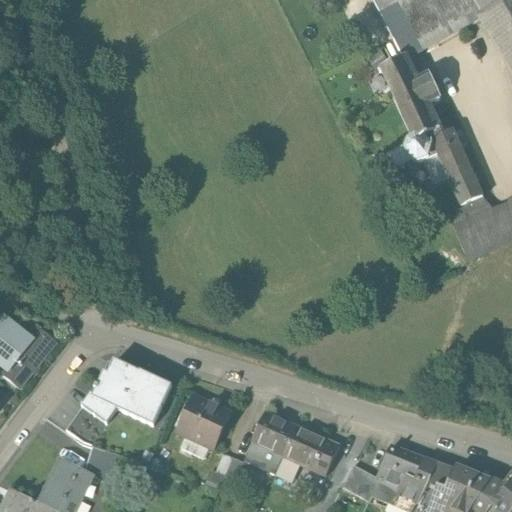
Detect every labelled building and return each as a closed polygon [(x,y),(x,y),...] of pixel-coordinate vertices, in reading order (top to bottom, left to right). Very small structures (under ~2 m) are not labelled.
[(370,0),(379,17),(400,7),(401,7),(413,0),(370,0)] [(511,0),(472,0),(482,17),(488,14),(511,0)] [(511,0),(488,14),(511,55),(511,0)] [(401,7),(400,7),(379,17),(403,61),(405,60),(406,62),(425,52),(401,7)] [(427,78),(416,83),(406,62),(405,60),(403,61),(386,69),(385,68),(377,71),(380,77),(382,76),(413,141),(410,143),(405,153),(409,162),(417,166),(425,162),(427,164),(437,160),(461,210),(482,200),(450,131),(441,135),(430,112),(438,104),(439,101),(429,79),(427,78)] [(461,210),(443,218),(465,269),(511,248),(511,208),(510,204),(487,212),(482,200),(461,210)] [(0,339),(0,368),(8,375),(4,381),(18,392),(53,347),(39,336),(29,349),(7,331),(0,339)] [(139,377),(114,366),(108,379),(105,378),(99,391),(97,391),(95,395),(96,395),(93,402),(92,404),(118,415),(154,431),(172,390),(140,376),(139,377)] [(230,416),(194,399),(177,437),(213,453),(230,416)] [(93,451),(118,415),(92,404),(93,402),(91,400),(66,436),(84,448),(93,451)] [(295,431),(264,416),(251,446),(282,460),(295,431)] [(336,449),(295,431),(282,460),(325,480),(336,449)] [(423,462),(390,450),(382,466),(388,469),(380,484),(398,494),(399,492),(406,480),(413,483),(423,462)] [(126,461),(93,451),(84,475),(93,480),(92,481),(116,493),(126,461)] [(436,467),(423,462),(413,483),(427,489),(436,467)] [(78,475),(60,466),(48,492),(47,491),(38,508),(45,511),(77,511),(92,481),(93,480),(84,475),(79,473),(78,475)] [(456,474),(436,467),(427,489),(420,502),(413,511),(471,511),(473,511),(478,503),(480,500),(489,484),(458,471),(456,474)] [(380,484),(353,469),(341,491),(368,506),(380,484)] [(496,488),(492,495),(503,504),(511,491),(511,476),(506,472),(496,488)] [(413,483),(406,480),(399,492),(412,498),(420,502),(427,489),(413,483)] [(511,511),(511,510),(503,504),(492,495),(496,488),(489,484),(480,500),(478,503),(488,511),(511,511)] [(511,511),(511,491),(503,504),(511,510),(511,511)] [(45,511),(38,508),(11,495),(2,511),(45,511)] [(412,498),(406,508),(408,510),(406,511),(413,511),(420,502),(412,498)] [(488,511),(478,503),(473,511),(474,511),(488,511)]
